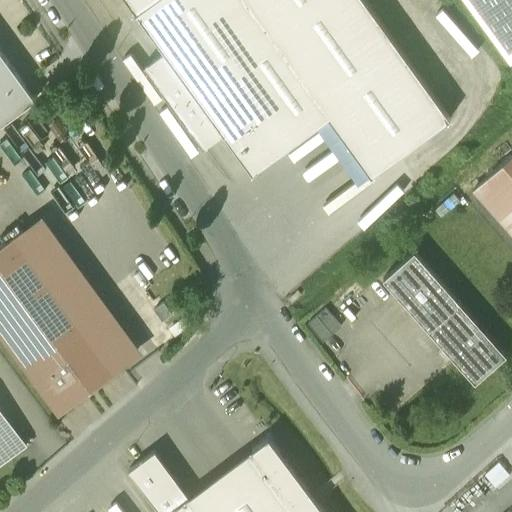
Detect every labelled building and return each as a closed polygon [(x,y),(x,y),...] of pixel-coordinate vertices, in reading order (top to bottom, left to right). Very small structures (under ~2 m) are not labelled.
[(128,0),(136,9),(134,11),(135,11),(136,10),(164,49),(144,63),(203,145),(223,130),(252,169),(329,114),(371,172),(450,115),(366,0),(128,0)] [(511,0),(467,0),(511,59),(511,58),(511,0)] [(0,122),(34,98),(0,50),(0,46),(0,47),(0,46),(0,122)] [(511,152),(472,188),(511,233),(511,152)] [(0,242),(0,331),(61,412),(104,380),(142,350),(38,213),(0,242)] [(506,353),(414,249),(383,277),(475,381),(488,369),(492,369),(492,365),(506,353)] [(326,335),(340,321),(326,306),(312,320),(326,335)] [(0,408),(0,461),(25,443),(0,408)] [(325,511),(268,436),(252,448),(259,457),(193,507),(187,499),(186,498),(166,511),(325,511)] [(259,457),(252,448),(189,495),(190,496),(187,499),(193,507),(259,457)] [(154,449),(128,469),(160,511),(166,511),(186,498),(187,499),(190,496),(189,495),(154,449)]
